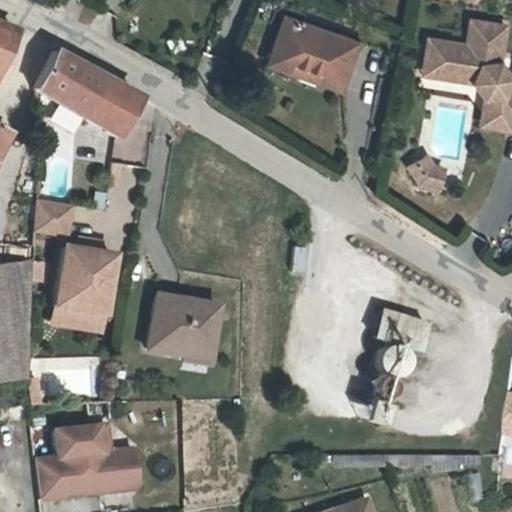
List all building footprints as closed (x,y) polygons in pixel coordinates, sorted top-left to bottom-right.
[(278,3),(260,48),(281,58),(285,52),(331,70),(345,34),(278,3)] [(511,61),(511,66),(504,65),(493,51),(499,14),(465,8),(461,33),(422,26),(418,54),(432,56),(431,64),(466,70),(478,87),(487,99),(485,114),(504,117),(507,101),(511,96),(511,61)] [(0,64),(15,31),(0,24),(0,64)] [(103,79),(54,49),(34,89),(81,119),(103,79)] [(432,56),(418,54),(416,62),(431,64),(432,56)] [(136,99),(103,79),(81,119),(114,138),(136,99)] [(487,99),(478,87),(474,112),(485,114),(487,99)] [(0,152),(9,135),(0,130),(0,152)] [(427,152),(422,142),(404,151),(414,169),(432,175),(438,156),(427,152)] [(69,206),(38,201),(36,234),(69,236),(70,206),(69,206)] [(76,239),(74,249),(94,253),(97,243),(76,239)] [(74,249),(60,247),(49,305),(98,315),(109,256),(94,253),(74,249)] [(294,248),(289,273),(304,276),(309,250),(294,248)] [(0,268),(0,382),(29,378),(35,262),(0,268)] [(145,346),(186,354),(189,340),(208,344),(215,303),(154,292),(145,346)] [(414,315),(437,314),(436,293),(413,293),(414,315)] [(98,315),(49,305),(45,322),(94,332),(98,315)] [(371,337),(395,343),(417,350),(425,323),(379,310),(371,337)] [(189,340),(186,354),(205,357),(208,344),(189,340)] [(400,346),(395,343),(388,343),(382,345),(377,349),(375,355),(375,362),(378,368),(383,372),(389,374),(396,373),(401,369),(405,364),(406,357),(404,351),(400,346)] [(396,378),(376,372),(368,396),(389,402),(396,378)] [(40,379),(28,380),(28,396),(41,395),(40,379)] [(41,395),(28,396),(27,406),(42,405),(41,395)] [(105,427),(96,428),(98,454),(104,459),(108,463),(131,460),(131,451),(114,453),(107,447),(105,427)] [(97,495),(130,492),(134,486),(131,460),(108,463),(104,459),(98,454),(96,428),(51,432),(54,459),(58,499),(80,497),(80,491),(91,489),(97,495)] [(54,459),(33,461),(37,501),(58,499),(54,459)]
